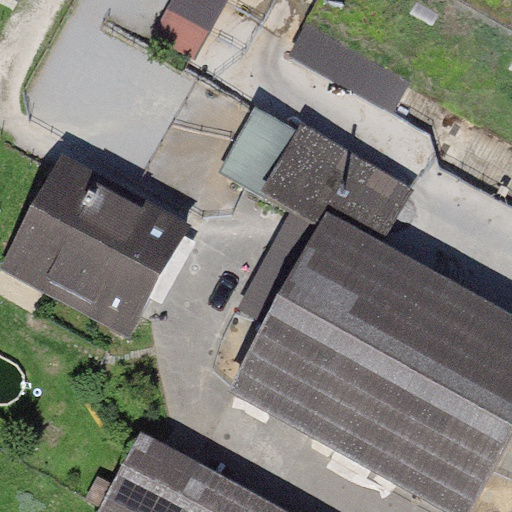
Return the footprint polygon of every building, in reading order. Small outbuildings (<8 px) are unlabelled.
[(180,0),(163,38),(208,58),(234,0),(180,0)] [(511,0),(338,0),(313,48),(511,151),(511,0)] [(199,241),(46,167),(0,259),(0,288),(141,358),(199,241)] [(470,511),(511,427),(511,332),(306,231),(220,404),(440,511),(470,511)] [(311,511),(141,424),(95,511),(311,511)]
